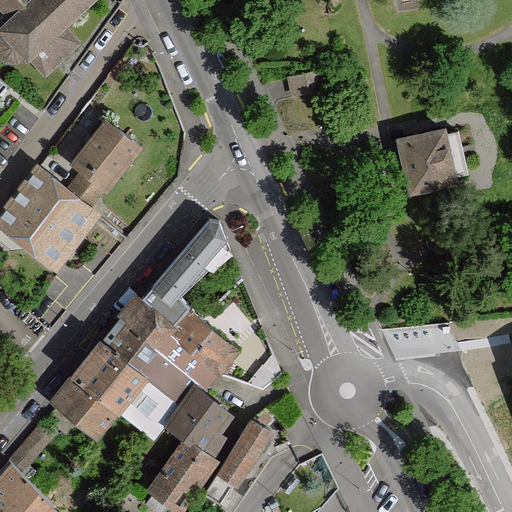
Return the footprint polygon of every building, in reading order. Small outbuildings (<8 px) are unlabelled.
[(0,0),(0,1),(15,18),(33,0),(0,0)] [(92,0),(33,0),(15,18),(1,30),(5,34),(0,39),(0,54),(6,61),(18,62),(25,56),(29,59),(31,58),(46,75),(81,42),(65,26),(92,0)] [(127,66),(120,60),(109,74),(117,80),(127,66)] [(322,71),(291,78),(295,95),(326,88),(322,71)] [(0,94),(8,84),(0,77),(0,94)] [(108,120),(74,163),(84,171),(106,188),(141,145),(108,120)] [(451,130),(404,140),(416,193),(463,183),(451,130)] [(69,189),(40,166),(0,218),(0,222),(52,262),(94,209),(91,207),(69,189)] [(91,207),(106,188),(84,171),(69,189),(91,207)] [(210,218),(149,290),(168,307),(181,294),(231,247),(220,220),(210,218)] [(149,290),(144,297),(174,323),(189,306),(193,304),(181,294),(168,307),(149,290)] [(127,319),(158,346),(171,330),(176,324),(174,323),(144,297),(127,319)] [(212,367),(219,372),(225,374),(230,368),(230,359),(223,353),(232,343),(206,321),(189,306),(174,323),(176,324),(171,330),(212,367)] [(127,319),(80,378),(118,409),(146,375),(153,381),(173,359),(158,346),(127,319)] [(212,367),(171,330),(158,346),(173,359),(200,383),(206,388),(219,372),(212,367)] [(173,359),(153,381),(183,405),(196,388),(200,383),(173,359)] [(264,365),(249,383),(263,389),(277,377),(264,365)] [(146,375),(118,409),(155,439),(167,423),(183,405),(153,381),(146,375)] [(80,378),(60,403),(73,414),(76,411),(101,430),(118,409),(80,378)] [(230,415),(196,388),(183,405),(167,423),(188,437),(213,455),(222,437),(216,433),(230,415)] [(251,420),(265,429),(276,415),(269,408),(251,420)] [(265,429),(251,420),(219,473),(237,483),(238,484),(272,431),(265,429)] [(41,424),(11,458),(23,468),(34,456),(29,452),(47,430),(41,424)] [(213,455),(188,437),(151,488),(156,491),(174,504),(178,508),(215,456),(213,455)] [(0,472),(0,508),(4,511),(48,511),(55,504),(23,468),(11,460),(0,472)] [(237,483),(219,473),(205,494),(221,504),(237,483)] [(167,511),(174,504),(156,491),(147,503),(158,511),(167,511)] [(219,511),(223,506),(221,504),(205,494),(192,511),(219,511)]
